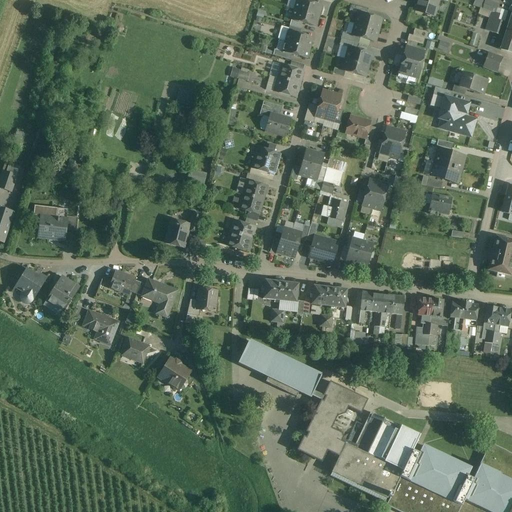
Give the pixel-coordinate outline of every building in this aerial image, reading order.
[(307,3),(297,0),(294,10),(318,17),(321,7),(307,3)] [(438,0),(417,0),(414,11),(415,11),(416,8),(435,13),(434,16),(434,17),(438,0)] [(497,3),(487,0),(475,0),(473,6),(480,9),(492,13),(493,13),(497,3)] [(511,0),(504,0),(501,9),(508,12),(511,0)] [(368,9),(351,5),(349,10),(358,13),(366,15),(368,9)] [(478,14),(491,18),(492,13),(480,9),(478,14)] [(508,12),(501,9),(500,15),(498,21),(504,23),(508,12)] [(318,17),(294,10),(291,21),(302,24),(316,27),(318,17)] [(366,15),(358,13),(354,25),(379,31),(382,20),(366,15)] [(496,14),(493,13),(492,13),(491,18),(486,31),(494,33),(498,21),(500,15),(496,14)] [(302,24),(291,21),(289,26),(300,29),(302,24)] [(498,21),(494,33),(500,36),(504,23),(498,21)] [(379,31),(354,25),(351,36),(360,39),(375,43),(379,31)] [(300,29),(289,26),(288,32),(299,35),(300,29)] [(428,33),(414,29),(412,36),(424,39),(426,40),(428,33)] [(299,35),(288,32),(285,42),(309,49),(312,39),(299,35)] [(511,33),(508,32),(505,39),(503,38),(499,50),(502,50),(502,51),(511,54),(511,33)] [(351,36),(343,33),(341,39),(359,44),(360,39),(351,36)] [(479,35),(473,34),(469,45),(476,47),(479,35)] [(412,36),(409,35),(407,41),(422,45),(424,39),(412,36)] [(359,44),(341,39),(339,45),(348,48),(357,50),(359,44)] [(426,48),(434,50),(435,41),(428,39),(426,48)] [(309,49),(285,42),(278,40),(275,50),(282,52),(282,53),(291,55),(307,59),(309,49)] [(447,44),(440,42),(438,49),(445,51),(447,44)] [(415,49),(406,47),(398,74),(408,77),(415,49)] [(357,50),(348,48),(345,59),(369,66),(372,54),(357,50)] [(425,52),(415,49),(408,77),(417,79),(425,52)] [(291,55),(282,53),(282,52),(275,50),(274,50),(272,56),(290,61),(291,55)] [(503,59),(489,54),(483,68),(497,73),(503,59)] [(369,66),(345,59),(342,71),(345,72),(366,78),(369,66)] [(303,65),(291,62),(290,68),(301,71),(303,65)] [(281,65),(277,79),(300,85),(303,72),(301,71),(290,68),(281,65)] [(248,71),(241,69),(238,79),(245,81),(248,71)] [(342,71),(334,69),(332,74),(343,78),(345,72),(342,71)] [(472,76),(463,73),(463,74),(464,75),(460,87),(459,87),(459,88),(466,90),(483,95),(487,81),(473,77),(474,76),(472,76)] [(443,82),(429,78),(427,84),(442,88),(443,82)] [(300,85),(277,79),(273,92),(296,98),(300,85)] [(252,85),(238,81),(236,87),(250,91),(252,85)] [(466,90),(459,88),(459,87),(454,85),(452,92),(464,96),(466,90)] [(178,103),(189,105),(193,91),(181,88),(178,103)] [(332,93),(322,91),(318,107),(314,118),(315,118),(324,120),(332,93)] [(332,93),(324,120),(333,123),(341,96),(332,93)] [(422,100),(408,96),(407,102),(420,106),(422,100)] [(469,103),(443,96),(436,121),(439,122),(438,128),(472,138),(477,118),(466,115),(469,103)] [(282,107),(263,102),(259,115),(269,118),(270,114),(279,117),(282,107)] [(308,104),(304,121),(313,124),(315,118),(314,118),(318,107),(308,104)] [(419,111),(405,108),(404,113),(417,117),(419,111)] [(235,111),(231,110),(229,119),(228,118),(227,124),(232,125),(235,111)] [(279,117),(270,114),(269,118),(266,132),(285,137),(290,120),(279,117)] [(370,123),(350,117),(345,134),(366,139),(370,123)] [(396,130),(386,127),(379,154),(388,157),(396,130)] [(405,132),(396,130),(388,157),(398,159),(405,132)] [(25,133),(17,131),(13,143),(21,145),(25,133)] [(452,144),(438,140),(436,146),(451,150),(452,144)] [(267,151),(257,148),(251,169),(273,175),(279,154),(273,153),(275,147),(269,145),(267,151)] [(315,152),(306,149),(298,176),(307,179),(315,152)] [(465,157),(438,149),(434,163),(461,170),(465,157)] [(324,155),(315,152),(307,179),(316,182),(324,155)] [(84,159),(70,155),(66,172),(79,175),(84,159)] [(329,159),(319,194),(327,196),(331,196),(338,171),(343,172),(346,165),(329,159)] [(461,170),(434,163),(430,176),(457,184),(461,170)] [(9,164),(6,173),(15,175),(18,167),(9,164)] [(273,175),(251,169),(249,175),(272,181),(273,175)] [(0,189),(11,193),(17,176),(15,175),(6,173),(2,171),(0,178),(0,189)] [(442,182),(427,178),(425,186),(433,188),(440,189),(442,182)] [(379,182),(369,180),(365,193),(363,204),(362,207),(371,209),(379,182)] [(267,187),(247,181),(242,195),(263,201),(267,187)] [(379,182),(371,209),(381,212),(388,185),(379,182)] [(425,186),(421,186),(420,194),(426,195),(431,196),(432,196),(433,188),(425,186)] [(511,187),(509,187),(503,213),(510,215),(511,215),(511,187)] [(365,193),(359,191),(356,202),(363,204),(365,193)] [(263,201),(242,195),(238,209),(259,215),(263,201)] [(432,196),(431,196),(430,204),(428,211),(431,212),(430,215),(437,216),(437,213),(448,215),(451,200),(432,196)] [(340,200),(330,197),(327,208),(324,207),(321,216),(328,218),(342,221),(347,204),(340,203),(340,200)] [(69,208),(68,217),(77,218),(78,209),(69,208)] [(4,215),(0,213),(0,242),(3,243),(13,213),(6,211),(4,215)] [(201,216),(192,213),(189,226),(188,231),(197,233),(201,216)] [(66,220),(39,217),(37,239),(64,241),(65,230),(67,220),(66,220)] [(66,217),(66,220),(67,220),(65,230),(75,231),(77,218),(68,217),(66,217)] [(342,221),(328,218),(326,225),(340,228),(342,221)] [(189,226),(171,221),(165,244),(183,248),(188,231),(189,226)] [(255,228),(233,221),(229,233),(252,239),(255,228)] [(310,227),(303,226),(301,233),(302,233),(300,240),(305,242),(306,240),(309,229),(310,227)] [(279,241),(275,254),(285,257),(293,230),(283,227),(279,241)] [(315,231),(309,229),(306,240),(312,242),(315,231)] [(293,230),(285,257),(294,260),(300,240),(302,233),(301,233),(293,230)] [(252,239),(229,233),(226,246),(248,253),(252,239)] [(315,235),(309,255),(333,262),(338,242),(315,235)] [(362,241),(352,238),(349,248),(345,263),(356,266),(362,241)] [(511,241),(496,238),(495,239),(496,239),(488,269),(488,270),(489,270),(509,275),(510,275),(510,274),(511,265),(511,241)] [(279,241),(274,239),(270,253),(275,254),(279,241)] [(373,244),(362,241),(356,266),(367,269),(373,244)] [(38,278),(26,270),(16,286),(15,286),(15,287),(15,288),(23,293),(21,295),(21,298),(21,301),(23,303),(26,304),(29,303),(31,301),(33,299),(46,279),(39,276),(38,278)] [(126,277),(115,273),(109,289),(120,293),(121,291),(129,294),(128,296),(129,297),(130,292),(135,281),(135,279),(126,276),(126,277)] [(73,287),(60,279),(43,306),(44,306),(46,302),(63,312),(60,316),(61,317),(72,298),(68,296),(73,287)] [(140,283),(135,281),(130,292),(136,295),(140,283)] [(168,290),(157,286),(157,285),(148,281),(146,286),(142,297),(143,296),(151,299),(150,299),(161,304),(157,314),(156,314),(166,318),(177,292),(168,289),(168,290)] [(281,283),(265,281),(263,299),(274,301),(274,303),(279,303),(281,283)] [(140,283),(136,295),(142,297),(146,286),(140,283)] [(298,285),(281,283),(279,303),(284,304),(284,302),(296,303),(298,285)] [(330,289),(313,287),(311,305),(323,306),(322,308),(328,309),(328,307),(330,289)] [(346,291),(330,289),(328,307),(328,309),(333,310),(333,307),(344,309),(346,291)] [(217,292),(199,290),(197,301),(196,310),(200,310),(214,312),(214,311),(215,311),(215,310),(217,292)] [(373,294),(362,293),(360,311),(365,312),(371,312),(373,294)] [(383,295),(373,294),(371,312),(375,313),(381,314),(383,295)] [(393,296),(383,295),(381,314),(386,314),(391,315),(393,296)] [(403,297),(393,296),(391,315),(397,315),(395,329),(400,330),(403,297)] [(432,300),(419,299),(417,316),(422,316),(421,325),(423,325),(422,329),(423,329),(422,335),(428,336),(429,336),(430,325),(429,324),(430,317),(431,317),(433,300),(432,300)] [(197,301),(190,300),(187,315),(199,317),(200,310),(196,310),(197,301)] [(433,300),(431,317),(430,317),(429,324),(430,325),(437,325),(438,318),(441,318),(442,307),(443,301),(433,300)] [(465,304),(452,302),(449,318),(454,319),(453,331),(455,331),(461,332),(465,304)] [(478,306),(465,304),(461,332),(460,338),(466,338),(467,333),(468,326),(465,325),(466,320),(475,322),(478,306)] [(88,311),(76,307),(69,324),(82,329),(83,327),(82,326),(88,311)] [(498,308),(486,307),(486,313),(485,313),(483,328),(482,337),(485,338),(486,332),(493,333),(495,326),(494,325),(497,309),(498,308)] [(508,327),(510,311),(497,309),(494,325),(495,326),(493,333),(498,334),(499,326),(508,327)] [(118,323),(88,311),(82,326),(83,327),(102,334),(99,342),(109,346),(118,323)] [(437,325),(430,325),(429,336),(434,336),(436,337),(437,325)] [(422,329),(417,329),(416,346),(427,347),(427,346),(428,336),(422,335),(423,329),(422,329)] [(493,333),(486,332),(485,338),(484,343),(491,344),(493,333)] [(498,334),(493,333),(491,344),(498,345),(500,334),(498,334)] [(148,347),(128,339),(122,356),(142,364),(148,347)] [(321,377),(248,342),(237,364),(255,373),(255,372),(267,378),(265,383),(296,398),(298,393),(304,396),(310,399),(311,397),(320,401),(323,402),(325,398),(322,397),(322,396),(313,392),(321,377)] [(174,361),(173,361),(172,362),(169,360),(158,378),(178,391),(179,389),(181,390),(184,389),(187,385),(186,382),(185,381),(190,373),(180,367),(181,366),(180,366),(180,363),(176,361),(174,361)] [(419,436),(370,413),(353,448),(345,444),(341,442),(343,438),(341,434),(331,429),(337,417),(338,417),(344,415),(347,409),(360,415),(367,401),(329,382),(322,396),(322,397),(325,398),(323,402),(320,401),(305,433),(307,434),(305,438),(303,437),(296,451),(313,459),(316,452),(325,456),(327,452),(338,458),(331,473),(387,500),(387,498),(389,493),(392,494),(399,478),(402,471),(400,470),(407,455),(409,456),(411,452),(412,452),(412,451),(419,436)] [(511,511),(511,454),(490,443),(472,480),(466,478),(471,469),(422,446),(418,455),(412,452),(411,452),(409,456),(407,455),(400,470),(402,471),(399,478),(392,494),(389,493),(387,498),(389,499),(385,507),(396,511),(511,511)]
